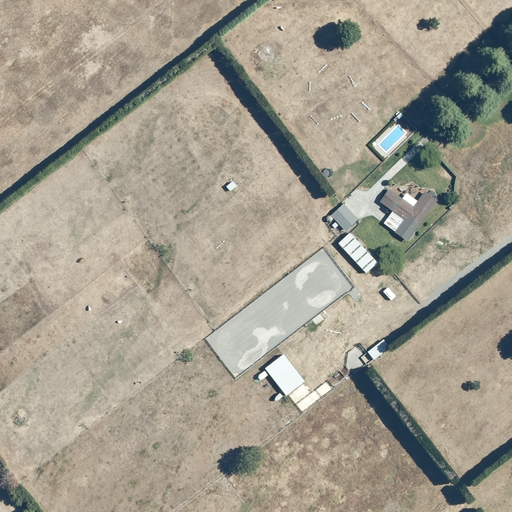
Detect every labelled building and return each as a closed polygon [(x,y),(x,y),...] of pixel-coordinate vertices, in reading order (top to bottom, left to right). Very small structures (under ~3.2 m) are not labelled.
[(413,205),(387,187),(378,201),(392,210),(382,224),(393,232),(406,241),(435,200),(423,191),(413,205)] [(329,214),(344,230),(356,219),(341,203),(329,214)] [(376,262),(347,232),(336,242),(364,273),(376,262)] [(388,347),(381,339),(366,351),(372,359),(388,347)] [(308,388),(281,353),(263,367),(284,395),(288,392),(293,399),(308,388)]
